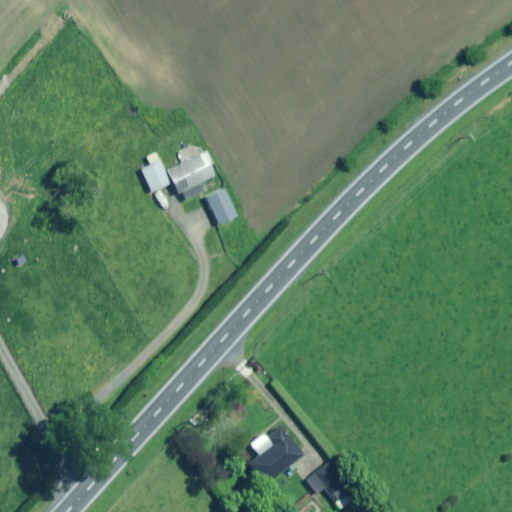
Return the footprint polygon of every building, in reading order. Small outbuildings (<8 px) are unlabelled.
[(168,185),(155,153),(145,157),(149,167),(140,170),(149,193),(168,185)] [(207,179),(195,156),(166,171),(182,203),(205,191),(201,182),(207,179)] [(236,217),(223,190),(204,198),(217,226),(236,217)] [(287,439),(280,444),(277,440),(278,439),(274,434),(266,440),(270,445),(247,464),(264,486),(285,469),(289,472),(295,467),(291,463),(300,456),(287,439)] [(304,482),(315,495),(321,489),(340,510),(356,496),(326,463),(304,482)]
